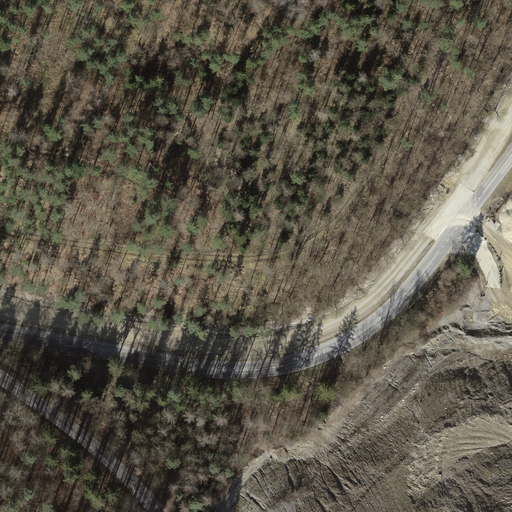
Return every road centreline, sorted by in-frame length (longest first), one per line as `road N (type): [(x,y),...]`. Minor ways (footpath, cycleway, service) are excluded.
road 1 (tertiary): [(511,156),(397,303),(375,324),(304,360),(204,368),(0,331)]
road 2 (tertiary): [(0,375),(75,430),(154,511)]
